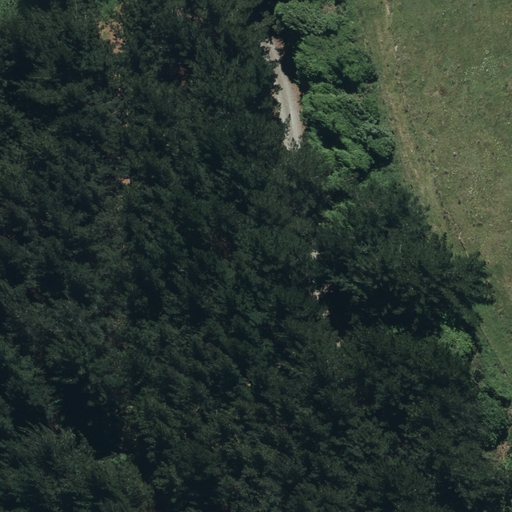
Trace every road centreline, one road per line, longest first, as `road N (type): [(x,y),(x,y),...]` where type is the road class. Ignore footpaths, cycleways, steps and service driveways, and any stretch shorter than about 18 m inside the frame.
road 1 (track): [(221,0),(269,39),(323,301),(389,421),(454,511)]
road 2 (track): [(171,511),(139,354),(132,56),(139,20),(157,0)]
